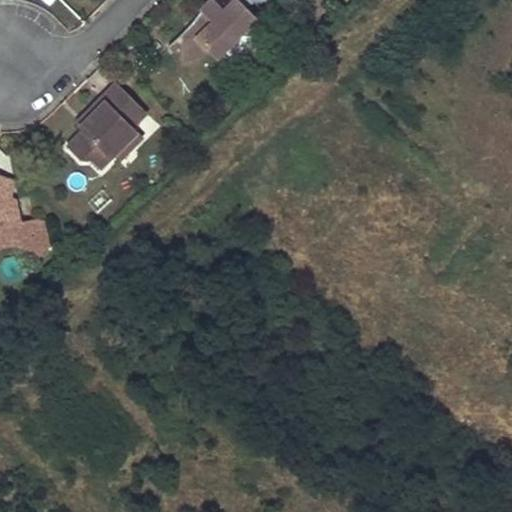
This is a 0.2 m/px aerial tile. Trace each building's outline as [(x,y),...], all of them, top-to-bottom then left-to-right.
[(252,0),(229,0),(230,0),(227,4),(215,4),(214,1),(212,0),(206,3),(201,7),(197,11),(192,15),(190,19),(187,23),(184,30),(178,36),(185,43),(185,58),(200,57),(209,47),(217,55),(218,57),(229,47),(228,37),(240,37),(255,36),(255,19),(245,9),(252,3),(252,2),(252,0)] [(229,47),(240,37),(228,37),(229,47)] [(143,112),(113,83),(98,99),(103,104),(88,119),(86,125),(63,148),(78,162),(88,161),(97,170),(111,155),(120,146),(127,144),(130,147),(139,138),(128,128),(143,112)] [(103,104),(98,99),(72,126),(78,133),(86,125),(88,119),(103,104)] [(127,144),(120,146),(111,155),(117,161),(130,147),(127,144)] [(10,176),(0,172),(0,203),(16,199),(10,176)] [(0,246),(18,242),(36,257),(54,238),(49,221),(38,218),(22,222),(16,199),(0,203),(0,246)]
